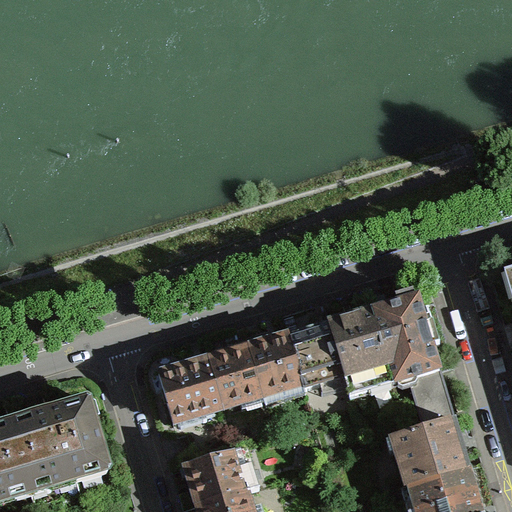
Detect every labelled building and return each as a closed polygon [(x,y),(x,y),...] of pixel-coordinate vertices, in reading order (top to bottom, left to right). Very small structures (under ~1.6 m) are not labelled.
[(511,274),(502,277),(511,311),(511,274)] [(423,434),(452,425),(430,351),(437,348),(428,316),(420,319),(416,303),(411,304),(409,297),(394,302),(396,308),(388,311),(384,312),(381,300),(369,303),(372,316),(370,316),(392,389),(408,384),(423,434)] [(392,389),(370,316),(341,325),(327,329),(343,383),(348,401),(367,395),(365,388),(385,382),(388,389),(392,389)] [(343,383),(327,329),(301,337),(286,341),(300,389),(302,395),(343,383)] [(246,353),(261,401),(300,389),(286,341),(260,349),(246,353)] [(261,401),(246,353),(220,361),(206,365),(221,413),(261,401)] [(157,379),(171,428),(221,413),(206,365),(172,375),(157,379)] [(99,438),(95,437),(85,401),(44,413),(7,424),(27,492),(41,488),(45,490),(73,482),(74,485),(102,477),(105,473),(103,469),(105,469),(98,445),(99,438)] [(27,492),(7,424),(0,425),(0,503),(11,500),(14,496),(27,492)] [(452,425),(423,434),(395,442),(399,455),(393,456),(400,478),(406,477),(410,490),(464,473),(466,473),(456,438),(452,425)] [(188,486),(196,511),(244,496),(257,492),(250,468),(237,472),(232,457),(184,471),(188,486)] [(410,490),(407,491),(413,511),(479,511),(476,501),(473,502),(469,488),(464,473),(410,490)] [(195,511),(248,511),(244,496),(196,511),(195,511)]
